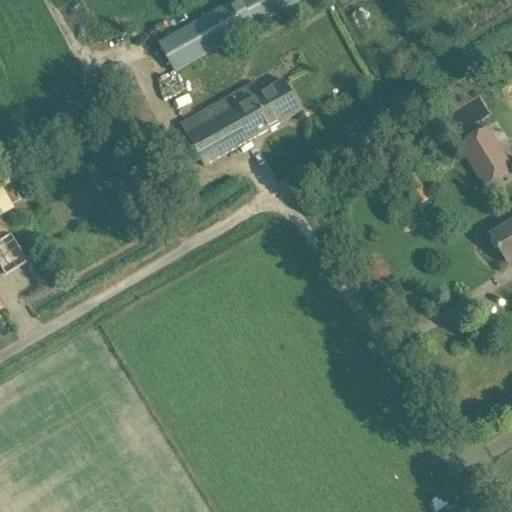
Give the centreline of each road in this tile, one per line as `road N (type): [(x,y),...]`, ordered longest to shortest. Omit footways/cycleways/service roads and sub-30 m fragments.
road 1 (unclassified): [(0,355),(281,197),(478,511)]
road 2 (track): [(511,49),(281,197)]
